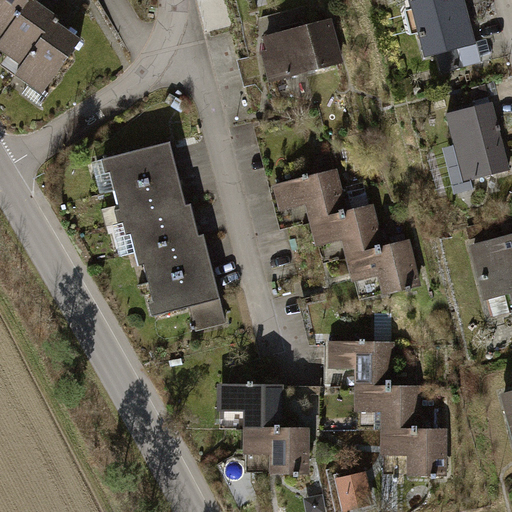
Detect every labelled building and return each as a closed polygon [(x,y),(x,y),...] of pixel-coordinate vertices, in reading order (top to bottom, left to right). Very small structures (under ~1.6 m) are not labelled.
[(0,0),(0,37),(6,42),(0,49),(27,69),(20,78),(47,98),(86,46),(70,33),(58,24),(62,19),(47,8),(38,1),(38,0),(0,0)] [(469,0),(440,0),(415,7),(431,62),(440,59),(445,76),(488,64),(469,0)] [(399,36),(415,34),(413,16),(397,18),(399,36)] [(335,22),(261,40),(272,83),(346,65),(335,22)] [(511,159),(497,105),(451,117),(470,186),(511,174),(511,159)] [(174,145),(109,161),(129,240),(138,238),(159,318),(194,309),(201,334),(231,326),(225,302),(211,246),(208,235),(204,236),(199,217),(197,208),(191,210),(188,199),(177,157),(174,145)] [(341,169),(276,187),(282,209),(288,228),(311,221),(320,250),(336,246),(345,243),(357,282),(375,277),(384,274),(392,302),(429,292),(415,241),(389,248),(376,205),(353,212),(341,169)] [(511,236),(475,246),(488,301),(511,295),(511,297),(511,236)] [(396,344),(331,343),(331,370),(344,370),(356,371),(355,413),(368,413),(382,413),(382,455),(396,456),(411,456),(410,477),(448,477),(449,432),(422,431),(423,386),(395,385),(396,344)] [(289,385),(221,385),(221,411),(247,411),(247,457),(274,457),(274,478),(316,478),(316,429),(303,429),(289,429),(289,402),(289,385)]
